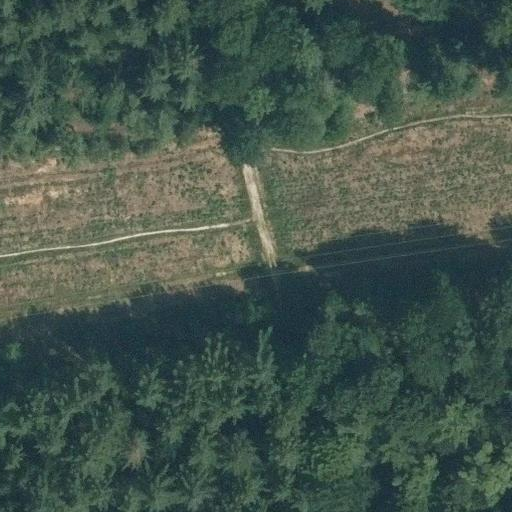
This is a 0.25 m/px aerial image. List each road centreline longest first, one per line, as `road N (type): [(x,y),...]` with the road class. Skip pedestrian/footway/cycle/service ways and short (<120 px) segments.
road 1 (track): [(263,213),(337,511)]
road 2 (track): [(211,0),(252,164)]
